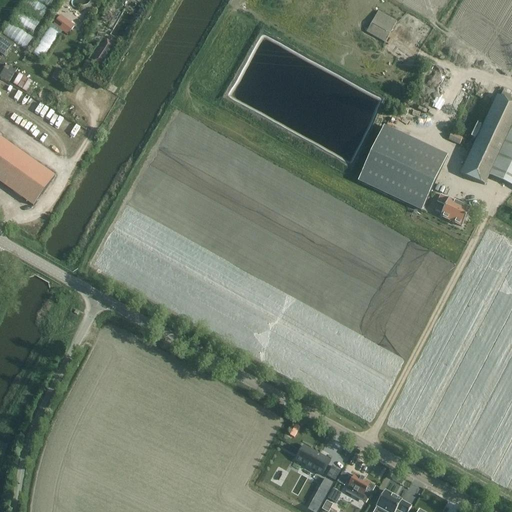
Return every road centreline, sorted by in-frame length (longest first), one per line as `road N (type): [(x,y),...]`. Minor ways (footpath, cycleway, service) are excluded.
road 1 (tertiary): [(485,511),(100,297)]
road 2 (unclassified): [(13,511),(27,434),(100,297)]
